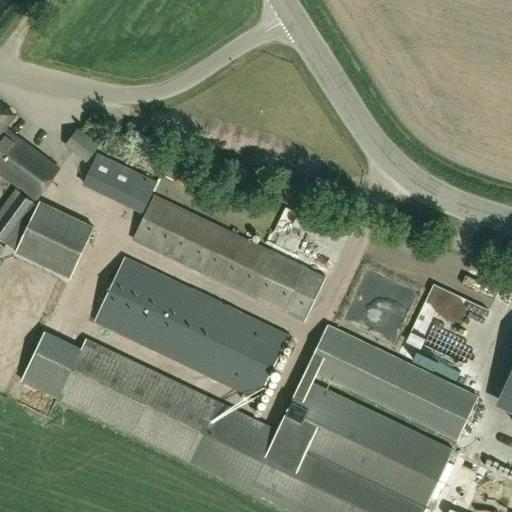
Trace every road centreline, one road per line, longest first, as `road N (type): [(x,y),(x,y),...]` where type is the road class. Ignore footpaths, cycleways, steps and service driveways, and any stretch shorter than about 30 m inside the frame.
road 1 (unclassified): [(0,73),(91,95),(156,94),(295,16)]
road 2 (unclassified): [(295,16),(407,178),(424,191),(511,218)]
